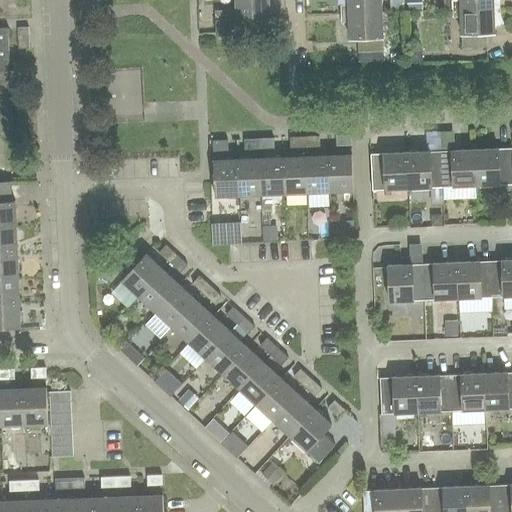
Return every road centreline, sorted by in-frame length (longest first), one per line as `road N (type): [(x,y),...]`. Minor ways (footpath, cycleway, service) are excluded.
road 1 (residential): [(309,511),(368,449),(360,121)]
road 2 (residential): [(312,352),(307,273),(217,272),(176,231),(174,197),(163,187),(66,192)]
road 3 (residential): [(73,341),(260,511)]
road 4 (residential): [(57,0),(66,192)]
road 5 (residential): [(66,192),(73,341)]
